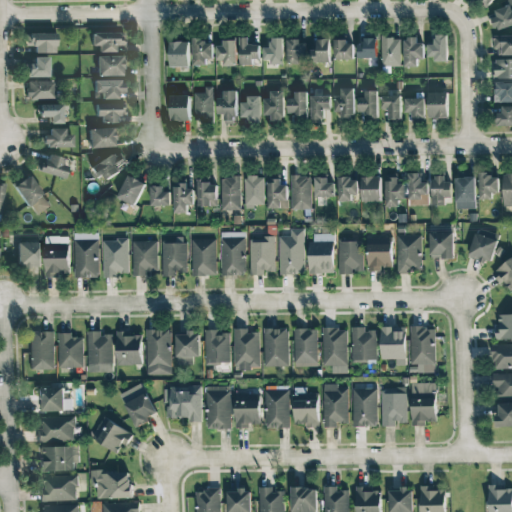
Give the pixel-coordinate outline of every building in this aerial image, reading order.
[(511,24),(511,0),(506,0),(509,6),(495,10),(497,16),(490,19),(494,31),(511,24)] [(55,33),(25,34),(25,47),(33,46),(34,54),(55,53),(55,33)] [(123,33),(91,33),(91,46),(98,46),(98,52),(114,52),(114,45),(123,45),(123,33)] [(448,59),(447,35),(434,35),(435,44),(428,44),(428,60),(448,59)] [(495,55),(511,54),(511,35),(494,36),(495,55)] [(259,63),(259,45),(248,45),(248,37),(240,37),(240,62),(259,63)] [(283,37),(271,37),(271,48),(263,48),(264,63),(283,63),(283,37)] [(400,66),(400,37),(381,37),(381,66),(400,66)] [(404,38),(404,67),(417,66),(417,59),(422,59),(421,37),(404,38)] [(330,39),(317,39),(317,50),(311,50),(311,62),(329,63),(330,39)] [(193,65),(206,65),(206,59),(212,59),(213,40),(193,40),(193,65)] [(306,40),(287,41),(287,63),(306,63),(306,40)] [(377,58),(376,40),(357,40),(358,58),(377,58)] [(353,41),(334,41),(334,59),(353,59),(353,41)] [(189,67),(189,42),(170,42),(170,67),(189,67)] [(236,66),(236,42),(216,42),(216,60),(223,60),(223,66),(236,66)] [(122,76),(122,57),(96,56),(96,76),(122,76)] [(48,77),(47,57),(33,57),(33,64),(25,64),(25,77),(48,77)] [(511,59),(494,59),(494,79),(511,78),(511,59)] [(101,100),(117,99),(116,93),(124,93),(123,80),(93,81),(94,93),(101,93),(101,100)] [(52,99),(53,81),(26,81),(26,99),(52,99)] [(511,102),(511,83),(494,83),(494,102),(511,102)] [(194,93),(194,121),(213,120),(212,86),(204,87),(205,93),(194,93)] [(354,88),(341,88),(340,96),(335,96),(334,112),(341,112),(341,118),(353,118),(354,88)] [(236,90),(224,91),(224,98),(217,98),(218,114),(224,114),(225,124),(236,123),(236,90)] [(358,97),(358,112),(365,112),(365,120),(378,120),(377,90),(365,91),(365,97),(358,97)] [(283,91),(270,91),(270,99),(264,99),(264,115),(271,115),(271,120),(284,120),(283,91)] [(307,117),(307,92),(294,92),(294,98),(287,98),(288,117),(307,117)] [(448,117),(448,92),(429,92),(429,117),(448,117)] [(171,121),(190,121),(190,95),(170,96),(171,121)] [(401,119),(400,95),(381,96),(382,109),(388,109),(388,119),(401,119)] [(260,123),(260,96),(247,96),(247,102),(240,103),(241,118),(249,118),(249,123),(260,123)] [(324,109),(330,108),(330,96),(311,96),(311,121),(324,121),(324,109)] [(424,98),(405,98),(406,116),(425,116),(424,98)] [(101,123),(116,123),(116,116),(125,116),(125,104),(94,104),(95,117),(101,117),(101,123)] [(38,105),(39,117),(49,117),(49,124),(62,124),(61,105),(38,105)] [(511,106),(499,106),(498,125),(511,125),(511,106)] [(72,147),(71,135),(64,135),(64,128),(48,128),(48,135),(42,135),(42,147),(72,147)] [(88,129),(89,148),(114,147),(113,128),(88,129)] [(105,180),(120,173),(116,165),(124,161),(119,152),(89,167),(95,179),(103,175),(105,180)] [(63,179),(68,162),(45,156),(40,173),(63,179)] [(511,206),(511,172),(502,173),(503,206),(511,206)] [(428,205),(428,182),(422,182),(421,173),(409,173),(409,205),(428,205)] [(399,207),(398,200),(405,199),(404,184),(398,184),(397,174),(385,174),(386,207),(399,207)] [(479,174),(479,199),(492,199),(492,192),(498,192),(498,174),(479,174)] [(34,216),(50,206),(29,175),(13,186),(34,216)] [(145,183),(127,175),(117,198),(135,206),(145,183)] [(263,176),(245,176),(245,208),(255,207),(255,205),(264,205),(263,176)] [(311,209),(311,176),(291,176),(292,210),(311,209)] [(451,182),(445,182),(445,176),(432,176),(433,205),(445,205),(445,198),(452,197),(451,182)] [(221,177),(221,210),(241,210),(240,177),(221,177)] [(381,177),(362,177),(362,202),(381,202),(381,177)] [(456,209),(476,208),(475,177),(455,177),(456,209)] [(339,178),(339,199),(358,199),(358,178),(339,178)] [(334,179),(315,179),(314,197),(334,197),(334,179)] [(197,206),(216,206),(217,181),(198,181),(197,206)] [(268,208),(287,209),(287,181),(268,181),(268,208)] [(193,185),(174,185),(174,213),(187,213),(187,205),(194,205),(193,185)] [(170,205),(170,192),(163,192),(163,186),(150,186),(150,206),(170,205)] [(304,229),(291,229),(291,236),(279,236),(280,275),(305,274),(304,229)] [(430,256),(441,256),(441,259),(454,259),(454,232),(430,231),(430,256)] [(245,232),(220,232),(221,276),(246,275),(245,232)] [(74,233),(75,278),(99,277),(98,233),(74,233)] [(498,240),(476,233),(468,256),(489,264),(498,240)] [(334,273),(333,234),(309,234),(310,274),(334,273)] [(422,235),(397,235),(396,272),(421,272),(422,235)] [(69,236),(45,237),(45,277),(60,277),(60,274),(70,274),(69,236)] [(392,269),(392,236),(367,237),(368,269),(392,269)] [(163,276),(176,276),(176,272),(186,272),(185,237),(176,237),(176,242),(162,242),(163,276)] [(250,238),(251,275),(264,275),(264,271),(275,271),(275,237),(250,238)] [(103,239),(103,275),(128,275),(128,240),(103,239)] [(216,239),(192,239),(192,276),(216,276),(216,239)] [(133,276),(147,276),(147,271),(158,271),(158,241),(133,241),(133,276)] [(363,241),(338,241),(339,274),(352,274),(352,271),(363,271),(363,241)] [(40,243),(17,242),(16,267),(40,267),(40,243)] [(511,258),(491,271),(499,284),(504,282),(509,289),(511,286),(511,258)] [(511,314),(498,315),(499,325),(495,325),(495,339),(511,338),(511,314)] [(365,327),(351,327),(352,361),(376,361),(376,330),(365,331),(365,327)] [(381,359),(396,359),(396,366),(406,365),(405,327),(380,327),(381,359)] [(410,365),(417,365),(417,372),(434,372),(435,327),(410,327),(410,365)] [(259,332),(247,332),(247,328),(234,329),(234,369),(259,369),(259,332)] [(288,366),(288,328),(263,328),(264,367),(288,366)] [(317,366),(317,328),(293,329),(294,367),(317,366)] [(346,328),(322,328),(323,366),(331,365),(331,373),(347,373),(346,328)] [(147,375),(172,375),(171,329),(146,330),(147,375)] [(176,335),(176,365),(193,365),(192,357),(200,357),(199,330),(187,331),(187,334),(176,335)] [(30,370),(54,369),(53,331),(29,332),(30,370)] [(101,331),(87,331),(88,373),(113,372),(112,334),(101,335),(101,331)] [(230,364),(229,331),(205,331),(205,364),(230,364)] [(83,368),(83,337),(72,337),(72,333),(58,333),(58,367),(83,368)] [(117,365),(141,365),(141,333),(116,333),(117,365)] [(511,344),(492,345),(493,369),(511,368),(511,344)] [(511,373),(492,373),(492,388),(497,388),(497,397),(511,396),(511,373)] [(119,395),(137,428),(150,421),(148,417),(157,413),(141,383),(119,395)] [(437,421),(435,383),(411,384),(412,426),(426,426),(426,422),(437,421)] [(338,427),(337,423),(348,423),(347,387),(338,387),(338,384),(322,384),(324,427),(338,427)] [(164,387),(165,418),(190,417),(190,422),(202,422),(201,386),(164,387)] [(231,429),(230,386),(205,387),(207,429),(231,429)] [(288,428),(288,386),(265,386),(265,428),(288,428)] [(72,399),(64,399),(64,387),(37,387),(37,400),(41,400),(41,411),(72,411),(72,399)] [(377,388),(352,389),(353,427),(377,426),(377,388)] [(382,425),(407,425),(406,388),(381,388),(382,425)] [(294,424),(304,423),(304,428),(318,427),(318,391),(294,392),(294,424)] [(234,428),(248,429),(248,424),(259,424),(261,395),(236,394),(234,428)] [(511,426),(511,402),(496,403),(497,427),(511,426)] [(40,417),(41,429),(37,429),(37,442),(74,441),(73,416),(40,417)] [(133,433),(103,417),(91,439),(117,452),(122,444),(126,446),(133,433)] [(78,462),(78,446),(41,447),(42,471),(73,470),(73,462),(78,462)] [(131,472),(102,473),(102,470),(91,470),(91,486),(96,486),(97,498),(132,497),(131,472)] [(39,502),(77,500),(76,475),(43,476),(43,488),(39,489),(39,502)] [(348,511),(348,490),(337,490),(337,486),(323,486),(323,511),(348,511)] [(420,511),(445,511),(445,486),(420,487),(420,511)] [(511,511),(511,486),(488,487),(488,511),(511,511)] [(317,511),(317,488),(292,488),(290,511),(317,511)] [(380,511),(380,488),(356,488),(356,511),(380,511)] [(220,511),(220,489),(195,490),(195,511),(220,511)] [(227,492),(227,511),(250,511),(250,489),(238,490),(238,492),(227,492)] [(258,511),(283,511),(283,489),(259,489),(258,511)] [(389,489),(389,511),(412,511),(413,489),(389,489)] [(138,511),(138,502),(102,503),(102,511),(138,511)]
